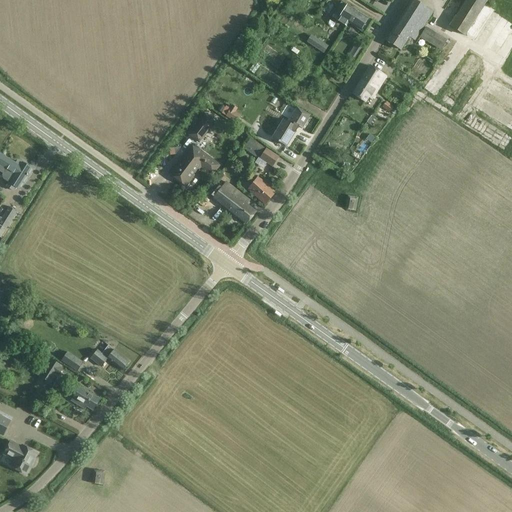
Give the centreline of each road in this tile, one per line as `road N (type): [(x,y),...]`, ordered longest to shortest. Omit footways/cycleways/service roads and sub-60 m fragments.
road 1 (tertiary): [(511,470),(226,264)]
road 2 (unclassified): [(2,511),(60,463),(226,264)]
road 3 (unclassified): [(226,264),(295,172),(403,0)]
road 4 (tertiary): [(226,264),(0,104)]
